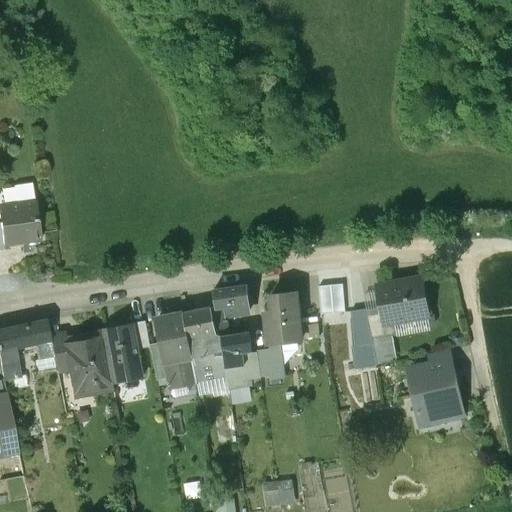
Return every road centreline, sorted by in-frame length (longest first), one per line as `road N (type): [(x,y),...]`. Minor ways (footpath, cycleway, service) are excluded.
road 1 (residential): [(0,304),(259,260),(455,247)]
road 2 (track): [(455,247),(511,497)]
